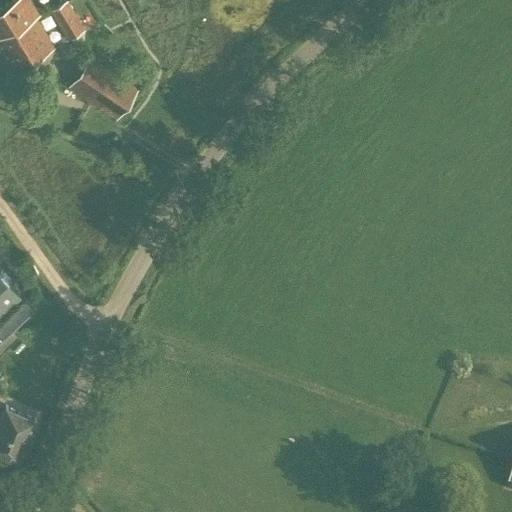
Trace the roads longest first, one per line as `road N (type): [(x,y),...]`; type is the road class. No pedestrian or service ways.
road 1 (unclassified): [(34,511),(100,332),(158,225),(273,85),(367,0)]
road 2 (track): [(100,332),(0,204)]
